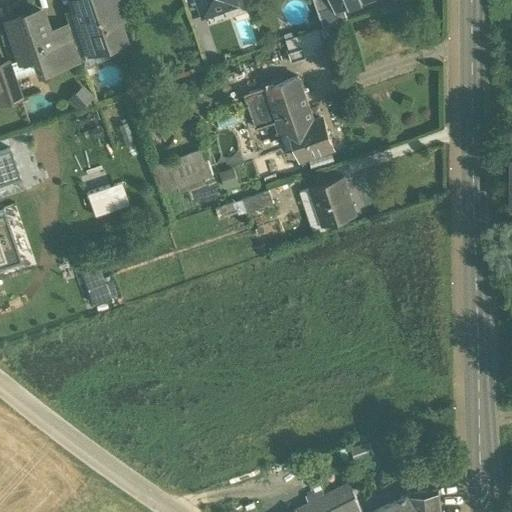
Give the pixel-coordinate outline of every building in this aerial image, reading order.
[(108,0),(99,0),(95,2),(91,0),(75,0),(71,2),(75,13),(87,47),(87,48),(98,44),(105,47),(123,41),(116,20),(108,0)] [(122,0),(108,0),(116,20),(127,16),(122,0)] [(197,0),(202,15),(237,4),(235,0),(197,0)] [(333,0),(313,0),(323,28),(347,19),(343,8),(337,10),(333,0)] [(333,0),(337,10),(343,8),(367,0),(333,0)] [(40,12),(7,24),(19,58),(31,54),(38,73),(58,66),(48,34),(40,12)] [(87,47),(75,13),(65,16),(68,27),(76,50),(87,47)] [(68,27),(48,34),(58,65),(79,58),(76,50),(68,27)] [(319,30),(286,41),(293,64),(327,52),(319,30)] [(0,65),(0,105),(20,98),(8,63),(0,65)] [(313,122),(298,78),(265,90),(276,122),(281,136),(290,133),(300,161),(333,150),(322,119),(313,122)] [(265,90),(245,96),(257,129),(276,122),(265,90)] [(0,184),(19,178),(10,149),(0,152),(0,184)] [(203,149),(150,168),(160,194),(213,175),(203,149)] [(224,171),(242,169),(241,158),(224,159),(224,171)] [(227,189),(244,187),(243,171),(225,173),(227,189)] [(342,177),(310,188),(311,190),(323,227),(339,221),(355,215),(342,177)] [(119,182),(86,194),(94,217),(127,205),(119,182)] [(269,190),(242,199),(247,213),(273,204),(269,190)] [(323,227),(311,190),(300,194),(313,234),(340,225),(339,221),(323,227)] [(0,269),(22,263),(4,210),(0,211),(0,269)] [(124,297),(118,279),(111,281),(104,260),(86,266),(99,305),(124,297)] [(362,511),(350,486),(297,511),(362,511)] [(440,511),(439,491),(409,495),(408,511),(440,511)] [(374,511),(408,511),(409,495),(374,511)]
